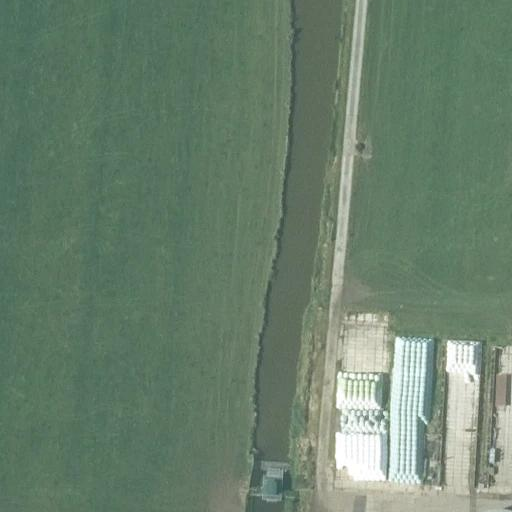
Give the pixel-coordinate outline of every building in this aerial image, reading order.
[(348,393),(391,394),(391,395),(394,395),(393,420),(420,421),(421,396),(434,396),(435,330),(350,328),(348,393)] [(481,385),(482,337),(449,336),(448,413),(463,413),(464,384),(481,385)] [(511,439),(511,336),(498,336),(492,439),(511,439)] [(411,427),(389,427),(390,459),(412,458),(411,427)] [(362,459),(362,442),(373,441),(373,431),(341,431),(341,460),(362,459)]
